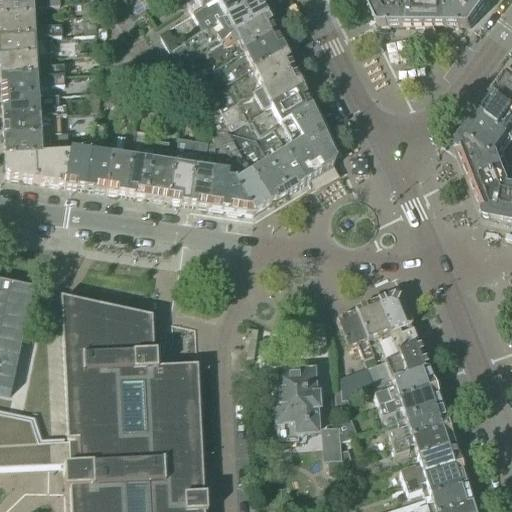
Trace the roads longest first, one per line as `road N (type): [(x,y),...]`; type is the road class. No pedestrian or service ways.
road 1 (residential): [(261,250),(218,345),(227,511)]
road 2 (tertiary): [(511,478),(429,252)]
road 3 (residential): [(193,239),(0,206)]
road 4 (residential): [(381,149),(448,106),(511,24)]
road 5 (residential): [(261,250),(383,264),(429,252)]
road 6 (tertiary): [(307,0),(381,149)]
road 7 (unknown): [(25,210),(3,330)]
